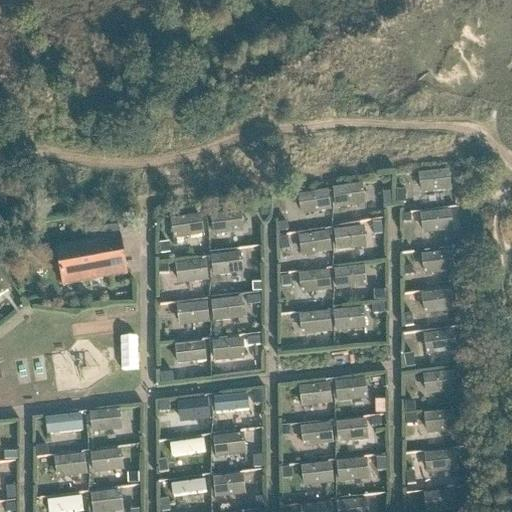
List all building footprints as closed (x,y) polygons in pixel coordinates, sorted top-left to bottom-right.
[(451,192),(449,171),(419,175),(421,196),(451,192)] [(366,207),(363,185),(333,190),(336,212),(366,207)] [(332,212),(328,191),(298,196),(302,217),(332,212)] [(397,205),(406,205),(406,192),(397,192),(397,205)] [(385,207),(393,206),(392,194),(384,195),(385,207)] [(269,208),(260,209),(261,219),(270,218),(269,208)] [(453,233),(451,212),(421,215),(423,236),(453,233)] [(244,235),(241,213),(211,217),(214,239),(244,235)] [(205,237),(202,216),(171,221),(174,242),(205,237)] [(411,217),(403,217),(403,225),(411,225),(411,217)] [(375,237),(383,236),(382,224),(374,225),(375,237)] [(73,233),(76,247),(57,250),(63,287),(128,276),(119,225),(73,233)] [(288,225),(280,226),(281,234),(289,233),(288,225)] [(368,249),(364,227),(334,232),(337,254),(368,249)] [(332,255),(329,233),(299,238),(302,259),(332,255)] [(282,252),(290,251),(288,239),(280,240),(282,252)] [(161,246),(162,256),(170,255),(169,245),(161,246)] [(7,264),(20,261),(18,252),(5,255),(7,264)] [(455,274),(452,253),(421,256),(424,278),(455,274)] [(243,276),(241,254),(211,258),(214,279),(243,276)] [(209,284),(206,262),(175,266),(178,288),(209,284)] [(367,290),(364,267),(335,271),(337,293),(367,290)] [(159,276),(169,276),(169,268),(159,268),(159,276)] [(413,269),(405,270),(405,278),(414,277),(413,269)] [(332,294),(330,272),(299,275),(301,297),(332,294)] [(0,299),(11,292),(0,276),(0,299)] [(283,289),(291,288),(290,278),(282,279),(283,289)] [(253,286),(253,294),(262,294),(262,286),(253,286)] [(455,312),(452,292),(422,296),(425,317),(455,312)] [(385,293),(375,294),(376,302),(385,302),(385,293)] [(260,298),(248,299),(249,308),(261,306),(260,298)] [(244,321),(241,300),(211,303),(214,325),(244,321)] [(211,326),(208,303),(177,307),(180,329),(211,326)] [(374,315),(386,314),(385,306),(373,307),(374,315)] [(366,331),(364,310),(334,313),(336,334),(366,331)] [(332,335),(330,313),(299,317),(302,338),(332,335)] [(405,330),(414,328),(412,316),(404,318),(405,330)] [(457,353),(454,332),(424,336),(427,358),(457,353)] [(260,339),(248,340),(249,349),(261,348),(260,339)] [(245,362),(243,341),(213,344),(215,365),(245,362)] [(204,369),(201,348),(171,351),(173,372),(204,369)] [(415,369),(414,358),(406,359),(408,370),(415,369)] [(457,394),(454,373),(423,377),(426,398),(457,394)] [(173,375),(161,377),(162,385),(174,384),(173,375)] [(368,401),(365,381),(335,384),(337,405),(368,401)] [(332,406),(329,385),(299,388),(301,410),(332,406)] [(253,395),(254,407),(262,406),(261,394),(253,395)] [(251,418),(248,397),(218,400),(220,422),(251,418)] [(211,422),(209,400),(178,404),(180,426),(211,422)] [(385,403),(377,403),(377,415),(385,415),(385,403)] [(160,414),(169,414),(169,405),(159,405),(160,414)] [(416,414),(416,406),(407,406),(407,414),(416,414)] [(123,433),(120,411),(90,415),(93,437),(123,433)] [(457,434),(455,412),(425,415),(427,437),(457,434)] [(407,419),(408,428),(417,427),(417,418),(407,419)] [(77,440),(75,419),(44,422),(47,443),(77,440)] [(373,428),(382,428),(382,420),(372,421),(373,428)] [(369,442),(367,421),(337,424),(339,446),(369,442)] [(334,446),(331,425),(301,428),(303,450),(334,446)] [(290,439),(290,431),(282,431),(282,439),(290,439)] [(257,453),(255,434),(246,434),(248,454),(257,453)] [(246,457),(243,435),(214,439),(216,460),(246,457)] [(202,463),(200,442),(169,446),(172,467),(202,463)] [(36,450),(37,459),(49,458),(48,449),(36,450)] [(124,473),(121,451),(91,455),(94,477),(124,473)] [(457,474),(455,452),(424,455),(427,477),(457,474)] [(5,463),(17,462),(17,454),(5,455),(5,463)] [(87,477),(85,456),(54,460),(57,481),(87,477)] [(254,458),(255,470),(263,470),(262,458),(254,458)] [(369,482),(367,460),(337,463),(339,485),(369,482)] [(166,461),(159,462),(160,474),(168,473),(166,461)] [(386,461),(378,461),(378,473),(386,473),(386,461)] [(334,486),(331,464),(301,468),(304,490),(334,486)] [(292,472),(283,472),(284,482),(293,481),(292,472)] [(408,487),(416,486),(415,474),(407,475),(408,487)] [(138,476),(129,477),(129,485),(139,484),(138,476)] [(213,480),(215,502),(245,498),(243,477),(213,480)] [(202,504),(200,483),(169,487),(171,508),(202,504)] [(16,501),(15,489),(7,490),(8,502),(16,501)] [(123,511),(121,492),(91,496),(92,511),(123,511)] [(456,511),(454,492),(424,495),(425,511),(456,511)] [(76,511),(75,498),(45,501),(46,511),(76,511)] [(255,501),(256,510),(264,509),(263,500),(255,501)] [(368,511),(367,500),(337,503),(337,511),(368,511)] [(170,511),(169,501),(161,502),(162,511),(170,511)]
